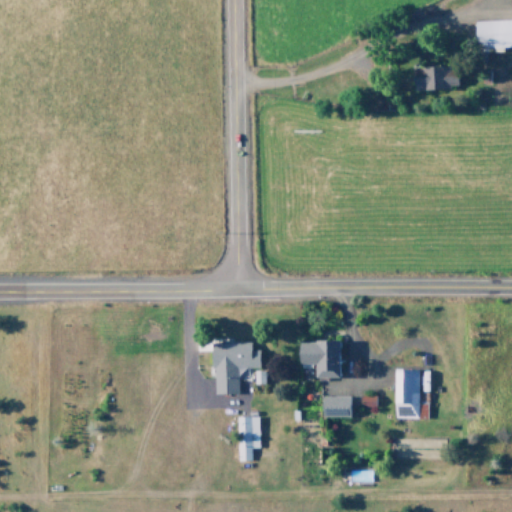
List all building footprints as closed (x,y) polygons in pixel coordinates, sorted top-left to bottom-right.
[(511,19),(476,21),(477,48),(511,47),(511,19)] [(413,72),(413,89),(456,90),(456,68),(421,67),(421,72),(413,72)] [(299,341),(298,363),(315,364),(315,377),(338,377),(339,341),(299,341)] [(258,369),(258,350),(250,350),(250,343),(211,343),(211,394),(236,394),(236,369),(258,369)] [(349,396),(321,396),(321,416),(348,417),(349,396)] [(249,461),(249,448),(258,448),(256,416),(235,417),(236,461),(249,461)]
